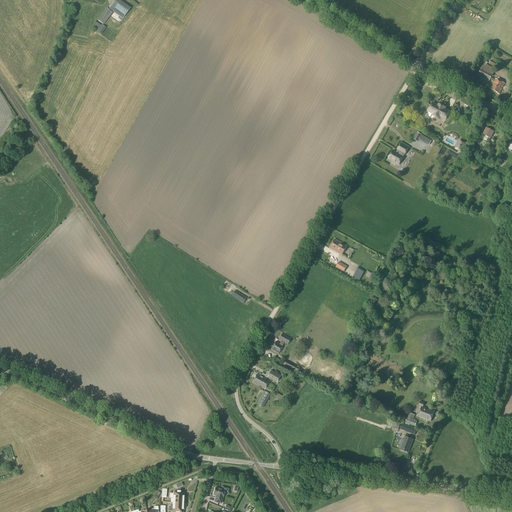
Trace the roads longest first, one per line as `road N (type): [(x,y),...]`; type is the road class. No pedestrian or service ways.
road 1 (track): [(255,345),(454,0)]
road 2 (unclassified): [(511,117),(306,0)]
road 3 (unclassified): [(215,459),(182,453),(0,367)]
road 4 (unclassified): [(511,493),(280,467)]
road 5 (unclassified): [(280,467),(275,444),(235,398),(235,381),(255,345)]
